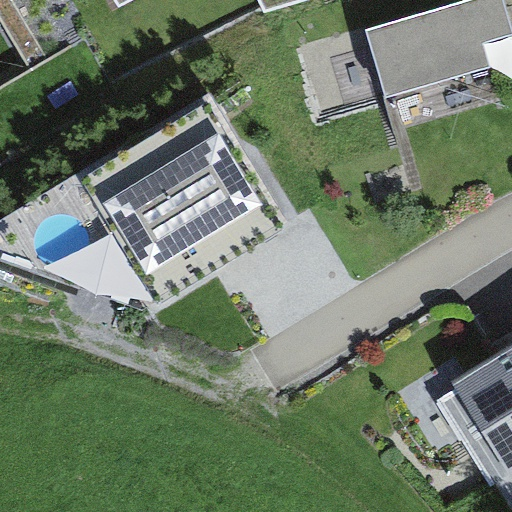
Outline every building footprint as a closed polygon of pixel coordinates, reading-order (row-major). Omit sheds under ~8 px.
[(19,0),(0,0),(35,52),(47,43),(19,0)] [(266,0),(271,14),(309,0),(266,0)] [(511,7),(510,0),(447,0),(362,22),(378,85),(511,51),(511,7)] [(216,123),(94,194),(139,269),(260,198),(216,123)] [(511,338),(444,379),(505,480),(511,475),(511,338)]
